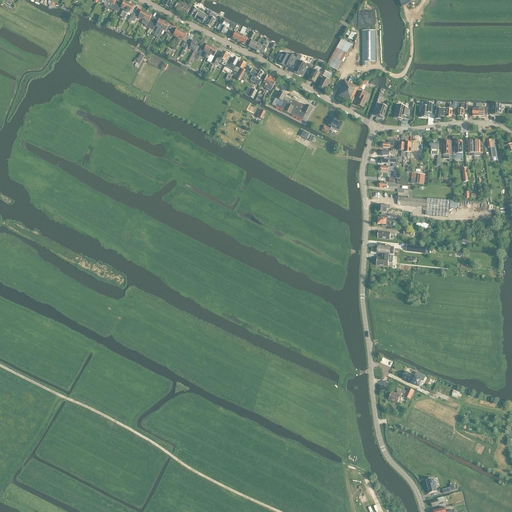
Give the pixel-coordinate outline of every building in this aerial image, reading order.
[(113,9),(115,10),(119,2),(116,0),(115,0),(109,0),(104,9),(107,11),(111,3),(114,5),(113,9)] [(120,16),(122,17),(129,4),(124,1),(122,4),(119,2),(115,10),(117,11),(119,8),(123,10),(120,16)] [(174,8),(187,14),(191,6),(181,1),(180,4),(177,3),(174,8)] [(129,18),(132,19),(136,11),(133,9),(134,6),(129,4),(122,17),(124,18),(127,12),(131,14),(129,18)] [(188,15),(192,18),(196,11),(198,6),(194,4),(191,8),(188,15)] [(137,17),(143,20),(147,13),(141,10),(140,13),(136,11),(132,19),(135,21),(137,17)] [(199,11),(194,19),(202,23),(204,21),(205,21),(208,16),(199,11)] [(147,13),(143,20),(148,23),(152,15),(147,13)] [(216,16),(211,13),(208,19),(207,18),(205,23),(206,23),(206,24),(207,24),(206,25),(210,28),(215,19),(216,16)] [(224,22),(222,25),(220,24),(217,29),(220,30),(219,32),(223,34),(226,28),(228,28),(229,26),(235,29),(237,24),(229,20),(225,18),(223,22),(224,22)] [(156,37),(164,22),(159,19),(158,21),(155,19),(147,33),(150,34),(151,31),(152,31),(152,30),(153,30),(155,26),(158,28),(154,36),(156,37)] [(159,38),(163,30),(167,32),(165,35),(168,36),(169,35),(173,27),(169,25),(169,24),(164,22),(156,37),(159,38)] [(176,28),(176,29),(173,27),(169,35),(171,36),(172,35),(176,37),(172,43),(175,44),(182,31),(176,28)] [(232,38),(240,43),(242,39),(243,36),(244,34),(246,28),(243,27),(239,34),(235,32),(232,38)] [(362,30),(362,66),(367,66),(366,62),(375,61),(375,30),(362,30)] [(187,33),(182,31),(175,44),(173,48),(175,50),(180,39),(183,41),(187,33)] [(257,43),(254,49),(260,52),(263,45),(266,47),(269,41),(266,39),(264,43),(258,41),(257,43)] [(341,39),(326,65),(338,71),(348,54),(342,51),(347,42),(341,39)] [(188,63),(191,65),(195,58),(194,58),(197,52),(196,52),(199,47),(197,46),(198,43),(193,40),(189,48),(194,50),(193,52),(194,52),(192,56),(191,56),(188,63)] [(248,47),(254,49),(257,43),(251,41),(248,47)] [(204,57),(206,58),(212,46),(207,44),(203,51),(206,52),(205,55),(205,54),(204,57)] [(211,68),(213,65),(213,64),(218,56),(214,54),(217,49),(212,46),(206,58),(208,59),(207,61),(211,63),(209,67),(211,68)] [(222,64),(225,65),(227,62),(228,59),(230,56),(228,55),(224,52),(224,53),(223,52),(221,55),(222,56),(221,57),(218,56),(213,64),(213,65),(215,66),(216,65),(217,66),(220,59),(224,61),(222,64)] [(283,52),(277,63),(278,63),(282,65),(283,66),(285,67),(286,65),(290,68),(295,57),(290,55),(287,53),(287,55),(283,52)] [(143,55),(140,53),(137,59),(136,58),(134,62),(136,63),(135,66),(137,67),(138,65),(138,64),(143,55)] [(293,63),(297,65),(294,71),(301,75),(306,65),(307,65),(299,61),(302,56),(298,54),(293,63)] [(233,57),(230,64),(233,66),(235,67),(238,60),(233,57)] [(242,70),(246,64),(240,61),(237,67),(236,66),(236,67),(234,71),(237,72),(239,68),(242,70)] [(260,79),(263,73),(257,70),(257,71),(253,68),(249,74),(253,76),(250,81),(254,83),(259,85),(261,80),(260,79)] [(308,79),(314,82),(317,76),(319,77),(320,75),(322,72),(319,71),(319,72),(313,70),(308,79)] [(331,74),(323,70),(322,72),(320,75),(328,79),(331,74)] [(264,87),(266,88),(272,78),(267,75),(264,82),(266,84),(264,87)] [(318,87),(324,90),(326,86),(327,86),(330,81),(323,77),(318,87)] [(272,78),(266,88),(267,89),(269,85),(272,87),(276,80),(272,78)] [(336,96),(351,103),(359,87),(344,80),(342,85),(340,84),(338,88),(340,88),(336,96)] [(359,87),(359,88),(363,89),(365,85),(366,85),(367,83),(368,81),(365,80),(361,83),(361,84),(359,87)] [(245,95),(250,97),(253,99),(257,91),(253,89),(251,93),(247,91),(245,95)] [(272,105),(305,122),(313,108),(305,104),(304,107),(285,97),(286,94),(279,91),(272,105)] [(356,97),(359,99),(356,104),(363,107),(367,99),(363,97),(365,94),(359,91),(356,97)] [(378,96),(374,108),(377,109),(375,115),(383,118),(387,107),(379,104),(383,94),(379,93),(378,96)] [(423,106),(422,117),(428,118),(429,113),(432,113),(433,103),(427,102),(427,106),(423,106)] [(446,116),(451,117),(452,109),(453,110),(453,109),(457,109),(458,102),(453,102),(453,105),(450,104),(449,109),(447,109),(446,116)] [(479,103),(478,116),(484,116),(484,114),(487,114),(488,107),(484,107),(484,108),(481,108),(481,103),(479,103)] [(490,104),(490,110),(493,110),(493,112),(492,114),(495,115),(499,115),(499,112),(501,112),(501,104),(493,103),(490,103),(490,104)] [(394,118),(402,120),(403,116),(406,116),(408,108),(405,107),(405,106),(397,104),(394,118)] [(461,104),(461,108),(458,108),(458,116),(463,116),(463,110),(467,110),(468,104),(461,104)] [(437,108),(435,119),(441,120),(442,117),(445,117),(446,108),(442,108),(442,109),(437,108)] [(257,117),(262,119),(265,112),(260,109),(257,117)] [(332,117),(328,124),(332,127),(329,130),(332,132),(334,128),(338,130),(342,123),(332,117)] [(324,125),(321,130),(325,132),(327,134),(330,129),(324,125)] [(487,140),(488,148),(490,147),(492,157),(497,157),(494,140),(492,140),(487,140)] [(454,146),(453,147),(453,153),(453,156),(463,156),(462,141),(455,141),(455,144),(454,144),(454,146)] [(474,156),(474,142),(472,142),(472,141),(468,141),(468,145),(465,146),(465,153),(468,153),(469,153),(469,156),(474,156)] [(476,141),(474,142),(474,156),(475,156),(480,156),(480,153),(480,152),(483,152),(483,145),(480,145),(480,141),(476,141)] [(429,143),(429,146),(432,146),(431,155),(438,155),(438,158),(441,158),(441,150),(438,149),(439,142),(432,142),(432,143),(429,143)] [(441,148),(444,148),(443,156),(449,157),(449,161),(453,162),(453,153),(450,153),(450,142),(444,142),(444,144),(441,144),(441,148)] [(388,172),(388,171),(391,171),(391,175),(394,176),(396,176),(396,167),(381,166),(380,171),(388,172)] [(412,173),(411,183),(424,184),(425,175),(412,173)] [(425,207),(426,207),(448,209),(449,201),(426,199),(426,202),(426,199),(398,197),(397,205),(425,207)] [(448,209),(426,207),(425,215),(448,217),(448,209)] [(378,224),(382,224),(382,226),(386,226),(386,225),(389,225),(389,221),(399,222),(400,217),(381,215),(381,218),(378,218),(378,224)] [(378,238),(387,239),(387,238),(390,238),(390,233),(379,231),(378,238)] [(378,252),(377,253),(383,253),(393,255),(394,247),(388,246),(388,245),(384,245),(383,245),(378,245),(378,252)] [(376,265),(388,267),(389,259),(391,259),(391,255),(382,254),(382,258),(377,257),(376,265)] [(425,376),(416,372),(414,376),(405,371),(402,379),(418,386),(421,380),(423,380),(425,376)] [(388,399),(397,403),(401,393),(404,394),(406,391),(397,387),(396,391),(397,391),(396,394),(391,392),(388,399)] [(410,399),(411,397),(414,391),(408,388),(405,395),(405,397),(410,399)] [(425,480),(429,493),(428,493),(428,494),(437,491),(433,478),(434,478),(433,478),(425,480)] [(432,507),(439,505),(438,501),(442,500),(442,498),(438,499),(431,501),(431,503),(430,504),(431,506),(432,506),(432,507)]
